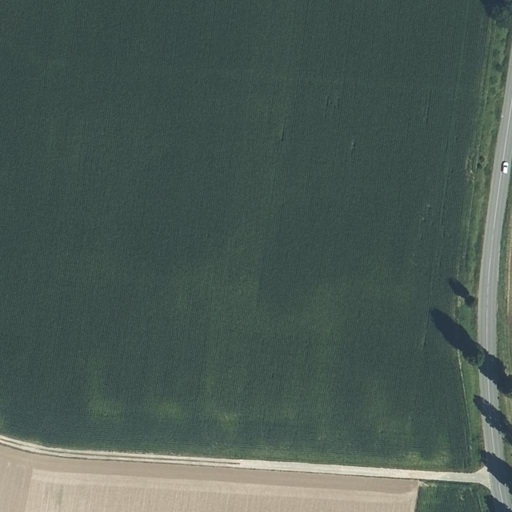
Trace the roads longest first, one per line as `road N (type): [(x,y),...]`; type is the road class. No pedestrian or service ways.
road 1 (track): [(0,439),(39,451),(499,480)]
road 2 (secondary): [(511,105),(486,317),(505,511)]
